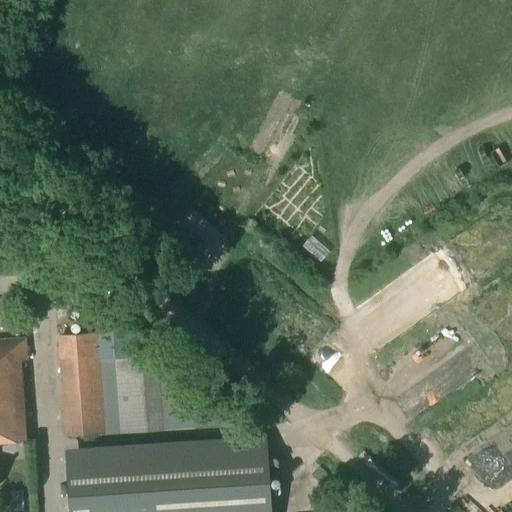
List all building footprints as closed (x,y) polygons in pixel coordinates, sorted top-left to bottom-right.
[(365,151),(382,135),(376,128),(358,145),(365,151)] [(421,196),(409,210),(419,220),(432,206),(421,196)] [(190,235),(177,248),(193,262),(198,257),(194,254),(199,248),(202,246),(190,235)] [(97,334),(82,335),(63,337),(65,361),(99,358),(97,334)] [(103,412),(99,358),(65,361),(63,337),(58,337),(64,415),(103,412)] [(0,435),(13,434),(13,441),(21,441),(17,381),(21,380),(19,362),(27,361),(25,339),(0,340),(0,435)] [(462,374),(477,366),(467,345),(451,353),(462,374)] [(411,350),(397,363),(405,372),(398,378),(405,386),(433,362),(427,355),(421,361),(411,350)] [(160,430),(155,357),(113,361),(118,433),(160,430)] [(64,415),(65,436),(105,434),(103,412),(64,415)] [(239,511),(235,449),(71,460),(73,511),(239,511)] [(331,477),(328,474),(317,463),(317,464),(309,472),(323,485),(331,477)] [(25,491),(7,492),(8,506),(25,505),(25,491)]
